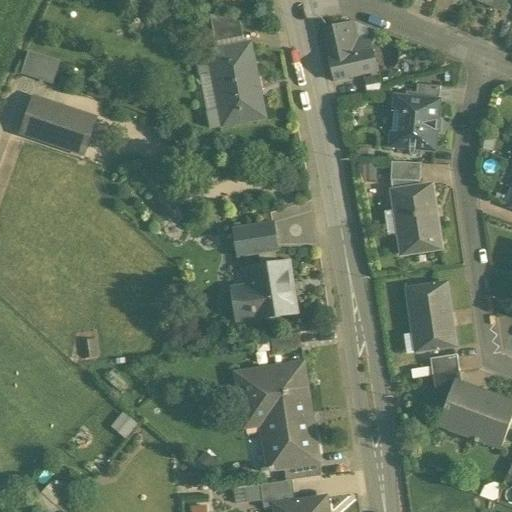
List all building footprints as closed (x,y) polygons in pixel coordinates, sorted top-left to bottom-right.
[(481,0),(505,9),(507,0),(481,0)] [(239,22),(208,15),(215,46),(243,40),(239,22)] [(353,23),(324,30),(328,47),(357,40),(353,23)] [(357,40),(328,47),(336,80),(376,71),(369,38),(357,40)] [(249,43),(208,51),(209,54),(197,56),(211,128),(264,118),(249,43)] [(24,73),(56,83),(64,60),(32,50),(24,73)] [(75,64),(67,86),(76,89),(83,67),(75,64)] [(406,98),(396,97),(391,147),(435,151),(440,101),(417,99),(418,93),(407,92),(406,98)] [(93,121),(36,101),(25,132),(83,152),(93,121)] [(432,185),(391,191),(394,213),(399,212),(401,231),(397,232),(400,254),(441,248),(438,227),(433,227),(431,212),(436,212),(432,185)] [(273,224),(235,230),(239,257),(259,254),(276,251),(278,251),(273,224)] [(276,251),(259,254),(261,267),(248,269),(251,287),(233,290),(238,321),(255,318),(256,320),(297,314),(294,297),(292,280),(291,280),(289,263),(278,265),(276,251)] [(446,283),(406,289),(414,352),(455,346),(446,283)] [(300,334),(272,338),(274,352),(302,348),(300,334)] [(97,338),(82,340),(85,361),(100,358),(97,338)] [(456,355),(432,358),(434,375),(459,371),(456,355)] [(304,363),(236,374),(245,430),(262,427),(268,469),(262,470),(263,473),(285,469),(320,464),(304,363)] [(459,371),(434,375),(436,390),(447,395),(452,381),(457,383),(457,382),(461,384),(459,371)] [(457,383),(452,381),(447,395),(436,424),(499,448),(511,414),(511,403),(461,384),(457,382),(457,383)] [(320,464),(285,469),(286,482),(292,481),(322,477),(320,464)] [(197,474),(187,476),(190,488),(200,485),(197,474)] [(70,511),(79,501),(55,481),(34,507),(40,511),(70,511)] [(286,482),(261,485),(263,501),(295,497),(292,481),(286,482)] [(276,511),(327,511),(326,499),(276,507),(276,511)] [(191,511),(208,511),(208,503),(191,505),(191,511)]
